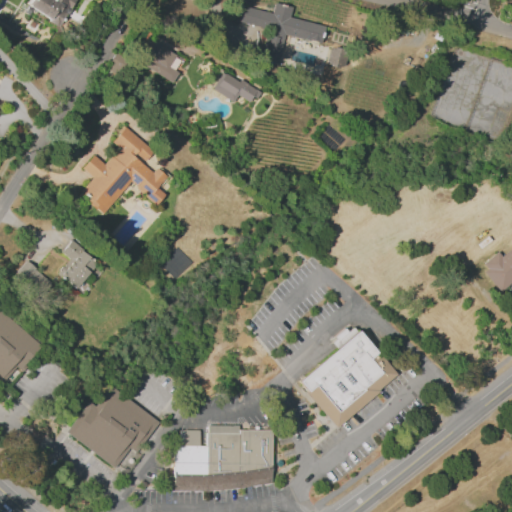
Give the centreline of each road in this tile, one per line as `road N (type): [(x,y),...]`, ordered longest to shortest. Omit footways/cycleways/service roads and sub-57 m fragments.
road 1 (secondary): [(511,383),(348,511)]
road 2 (residential): [(74,79),(0,204)]
